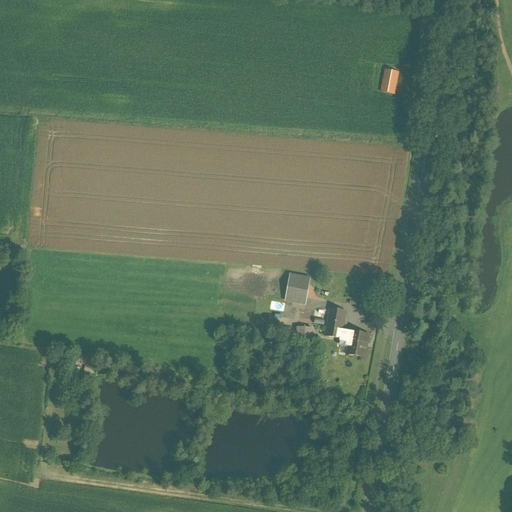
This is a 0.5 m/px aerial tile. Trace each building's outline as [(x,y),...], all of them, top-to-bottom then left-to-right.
[(397,73),(385,71),(380,93),(392,95),(397,73)] [(286,302),(305,305),(310,279),(290,275),(286,302)] [(274,305),(272,314),(283,315),(284,306),(274,305)] [(341,339),(349,340),(350,333),(342,331),(346,312),(330,309),(325,337),(341,340),(341,339)] [(312,329),(271,327),(271,337),(297,339),(297,348),(311,349),(312,329)] [(349,340),(346,355),(365,359),(369,335),(350,332),(350,333),(349,340)]
